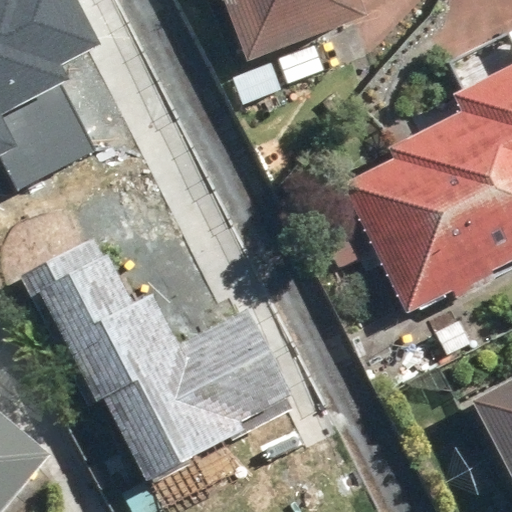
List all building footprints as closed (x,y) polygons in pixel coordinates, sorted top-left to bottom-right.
[(201,0),(230,72),(346,27),(335,0),(201,0)] [(225,84),(235,111),(272,95),(261,68),(225,84)] [(330,194),(392,321),(438,299),(442,307),(479,288),(474,281),(511,262),(511,73),(510,70),(438,105),(447,123),(376,157),(381,168),(330,194)] [(86,408),(125,490),(222,443),(219,436),(270,412),(228,324),(156,358),(133,309),(113,317),(77,244),(10,277),(75,413),(86,408)] [(430,339),(440,359),(461,348),(451,328),(430,339)] [(511,511),(511,385),(458,412),(507,511),(511,511)] [(311,511),(324,504),(285,435),(246,457),(276,511),(311,511)] [(0,497),(27,465),(0,442),(0,497)]
